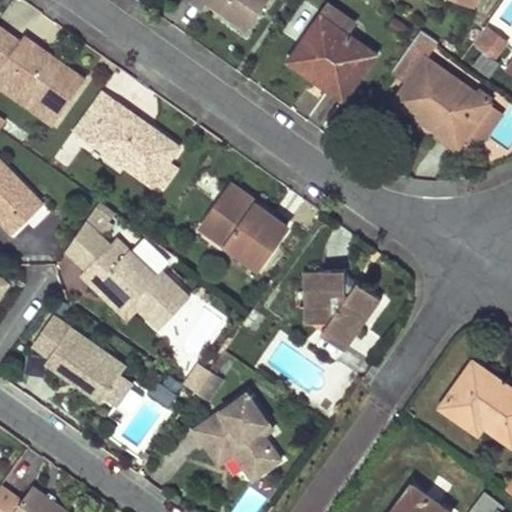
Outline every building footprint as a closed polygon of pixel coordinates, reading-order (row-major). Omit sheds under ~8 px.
[(204,9),(210,1),(250,29),(269,0),(193,0),(193,1),(204,9)] [(331,5),(298,52),(322,69),(324,67),(337,77),(329,89),(347,101),(379,55),(349,33),(356,23),(331,5)] [(208,6),(202,14),(233,36),(239,28),(208,6)] [(486,24),(472,43),(495,60),(509,40),(486,24)] [(21,43),(0,27),(0,67),(2,70),(21,43)] [(441,43),(423,30),(394,72),(411,84),(398,101),(441,132),(447,124),(454,128),(448,137),(460,146),(467,138),(491,103),(429,59),(439,45),(441,43)] [(2,70),(0,72),(0,75),(2,77),(11,84),(59,119),(87,80),(26,37),(21,43),(2,70)] [(322,69),(298,52),(291,62),(329,89),(337,77),(324,67),(322,69)] [(59,119),(11,84),(6,91),(54,126),(59,119)] [(103,127),(119,105),(104,94),(88,116),(99,124),(103,127)] [(491,103),(467,138),(487,137),(504,113),(491,103)] [(103,127),(92,141),(96,143),(161,191),(179,166),(171,161),(181,148),(119,105),(103,127)] [(88,116),(77,130),(80,132),(88,138),(99,124),(88,116)] [(99,124),(88,138),(92,141),(103,127),(99,124)] [(454,128),(447,124),(441,132),(448,137),(454,128)] [(448,137),(441,132),(438,137),(457,151),(460,146),(448,137)] [(44,204),(0,158),(0,219),(13,233),(44,204)] [(256,208),(258,205),(260,203),(234,184),(230,189),(256,208)] [(260,267),(288,227),(258,205),(256,208),(230,189),(204,226),(260,267)] [(115,209),(100,199),(87,218),(101,228),(115,209)] [(87,266),(111,242),(87,218),(66,246),(87,266)] [(81,272),(95,284),(100,279),(127,305),(133,298),(140,305),(160,324),(185,300),(190,294),(163,267),(156,272),(118,235),(111,242),(87,266),(81,272)] [(347,270),(307,272),(308,323),(330,323),(327,328),(348,343),(380,297),(360,282),(349,283),(347,270)] [(0,293),(8,282),(0,275),(0,293)] [(100,279),(95,284),(96,286),(128,317),(139,306),(140,305),(133,298),(127,305),(100,279)] [(125,364),(53,313),(33,342),(49,354),(45,359),(73,379),(77,374),(82,378),(79,383),(101,398),(103,395),(120,371),(125,364)] [(348,343),(327,328),(323,333),(344,348),(348,343)] [(511,389),(486,371),(475,363),(442,408),(465,425),(471,416),(485,426),(511,445),(511,389)] [(209,372),(200,365),(186,385),(195,392),(209,372)] [(120,371),(103,395),(115,403),(132,380),(120,371)] [(168,406),(182,383),(166,372),(151,395),(168,406)] [(209,372),(195,392),(207,401),(221,380),(209,372)] [(77,374),(73,379),(79,383),(82,378),(77,374)] [(248,391),(190,430),(199,443),(203,440),(207,437),(217,452),(233,440),(254,472),(279,455),(262,430),(271,424),(248,391)] [(471,416),(465,425),(478,434),(485,426),(471,416)] [(207,437),(203,440),(217,461),(233,450),(250,475),(254,472),(233,440),(217,452),(207,437)] [(450,511),(413,485),(409,490),(394,511),(450,511)] [(0,486),(0,511),(69,511),(34,487),(23,502),(0,486)] [(500,511),(481,497),(470,511),(500,511)]
